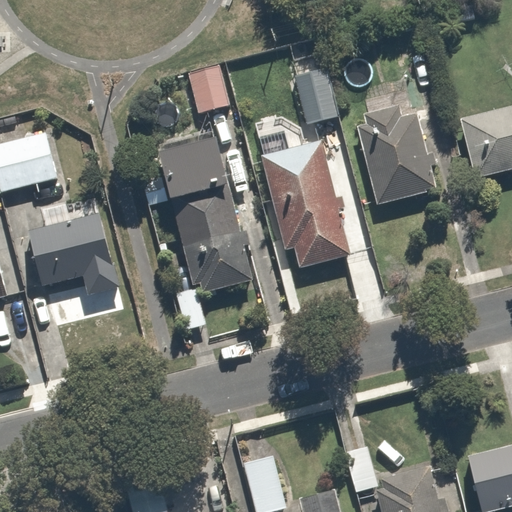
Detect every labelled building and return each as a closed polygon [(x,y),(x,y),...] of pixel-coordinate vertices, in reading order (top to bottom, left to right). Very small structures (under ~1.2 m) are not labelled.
[(433,47),(403,54),(413,97),(444,90),(433,47)] [(328,70),(294,78),(304,127),(338,120),(328,70)] [(219,71),(189,79),(199,116),(229,108),(219,71)] [(364,115),(367,125),(357,128),(377,205),(440,189),(421,112),(405,116),(403,105),(364,115)] [(511,110),(458,123),(473,185),(511,176),(511,110)] [(0,141),(0,195),(64,180),(52,129),(0,141)] [(202,287),(204,296),(254,284),(216,134),(159,148),(194,289),(202,287)] [(293,252),(298,274),(354,261),(326,140),(261,155),(284,254),(293,252)] [(41,211),(46,229),(24,234),(38,288),(83,276),(87,292),(119,284),(101,215),(69,223),(65,204),(41,211)] [(0,265),(0,300),(8,299),(0,265)] [(198,290),(176,295),(185,333),(207,328),(198,290)] [(342,453),(353,494),(373,488),(381,486),(370,445),(342,453)] [(511,511),(511,446),(463,458),(475,511),(511,511)] [(286,511),(274,458),(245,465),(255,511),(286,511)] [(381,486),(373,488),(379,511),(442,511),(432,473),(381,486)] [(299,511),(336,511),(332,495),(298,505),(299,511)]
